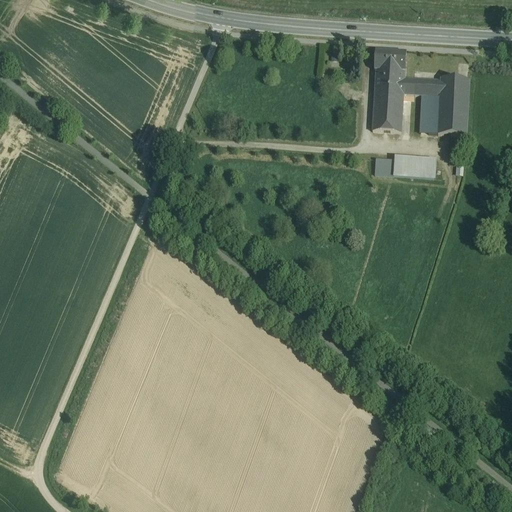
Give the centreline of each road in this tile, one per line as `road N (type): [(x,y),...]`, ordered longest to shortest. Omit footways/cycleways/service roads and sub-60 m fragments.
road 1 (unclassified): [(63,511),(40,484),(41,452),(224,19)]
road 2 (primary): [(224,19),(511,40)]
